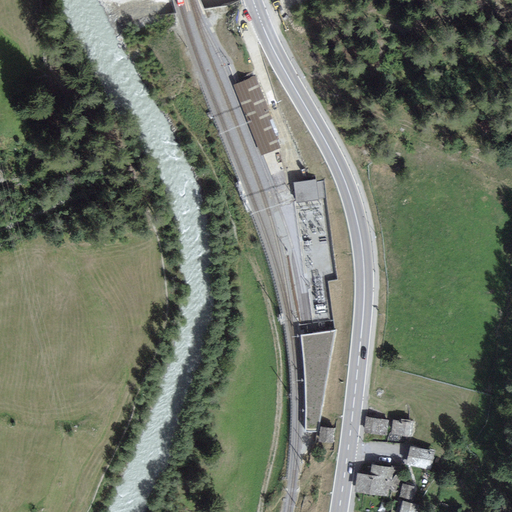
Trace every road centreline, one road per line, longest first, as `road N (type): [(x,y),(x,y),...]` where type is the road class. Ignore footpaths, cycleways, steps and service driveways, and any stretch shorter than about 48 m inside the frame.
road 1 (secondary): [(252,0),(346,179),(359,220),(362,312),(338,511)]
road 2 (track): [(260,511),(279,403),(266,293)]
